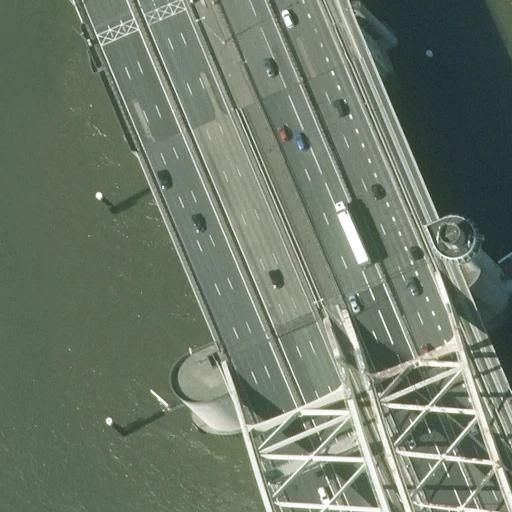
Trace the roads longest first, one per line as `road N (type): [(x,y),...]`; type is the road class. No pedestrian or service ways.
road 1 (motorway): [(124,0),(341,511)]
road 2 (motorway): [(179,0),(396,511)]
road 3 (motorway): [(470,511),(253,0)]
road 4 (motorway): [(511,472),(310,0)]
